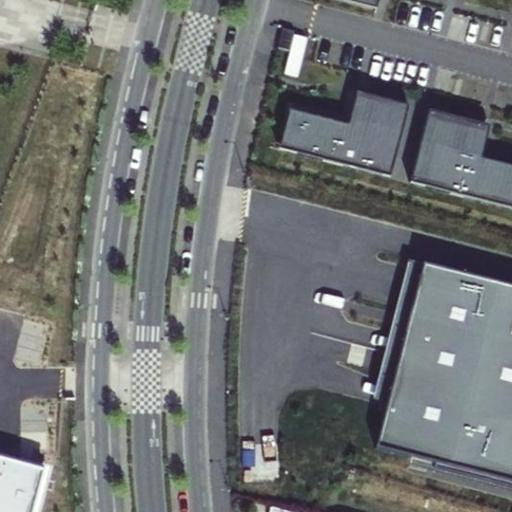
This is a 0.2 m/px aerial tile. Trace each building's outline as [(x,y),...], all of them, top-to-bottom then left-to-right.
[(336,0),(376,10),(378,0),(336,0)] [(294,32),(284,29),(278,50),(289,53),(294,32)] [(306,39),(295,36),(285,73),(296,76),(306,39)] [(347,126),(289,110),(278,150),(390,179),(409,106),(356,92),(347,126)] [(488,126),(428,111),(409,184),(511,209),(511,166),(480,159),(488,126)] [(511,287),(408,261),(373,401),(387,404),(375,450),(411,458),(410,463),(511,489),(511,287)] [(0,461),(0,511),(34,511),(45,473),(0,461)]
